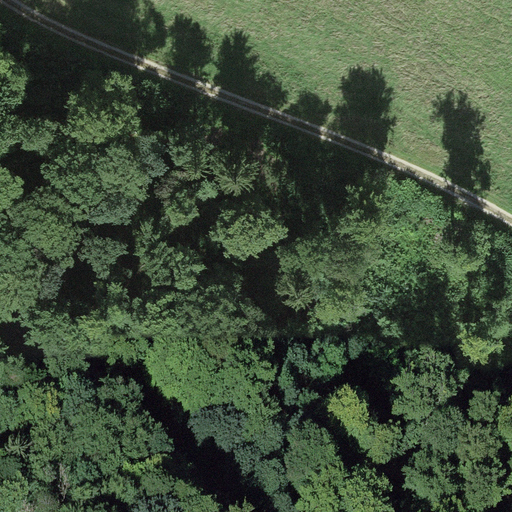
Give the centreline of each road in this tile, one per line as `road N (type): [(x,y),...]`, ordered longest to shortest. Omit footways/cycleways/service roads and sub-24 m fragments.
road 1 (track): [(511,228),(238,121),(0,0)]
road 2 (primary): [(0,312),(210,511)]
